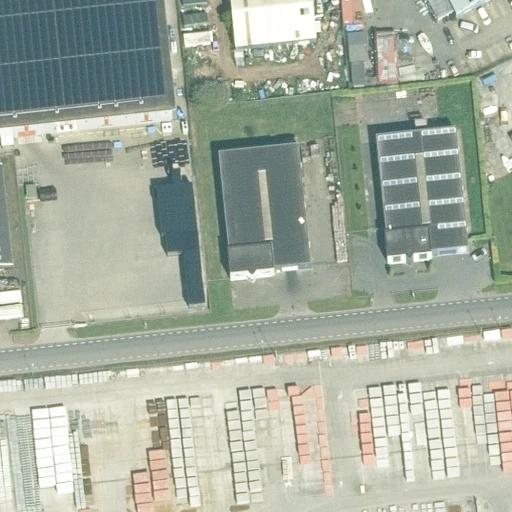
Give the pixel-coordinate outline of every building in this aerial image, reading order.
[(0,0),(0,141),(175,122),(161,0),(0,0)] [(229,0),(235,54),(315,46),(310,0),(229,0)] [(445,0),(456,21),(497,0),(445,0)] [(455,136),(375,144),(385,241),(384,241),(387,267),(404,265),(409,269),(413,264),(431,262),(430,259),(467,255),(455,136)] [(227,257),(229,283),(247,282),(252,286),(256,281),(273,279),(273,276),(310,272),(298,153),(218,161),(228,257),(227,257)] [(0,273),(13,272),(2,170),(0,170),(0,273)]
